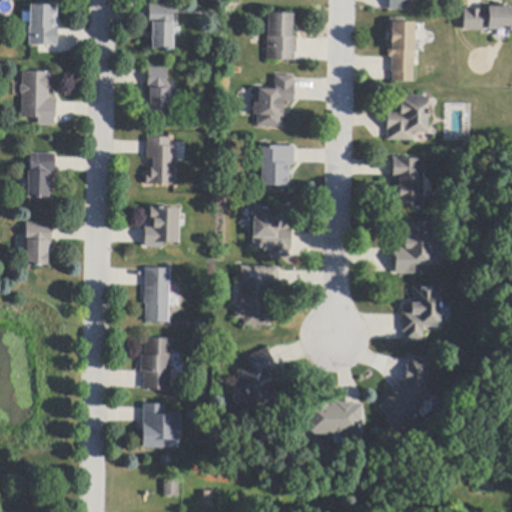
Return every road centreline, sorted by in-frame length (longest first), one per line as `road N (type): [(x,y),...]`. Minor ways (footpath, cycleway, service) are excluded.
road 1 (residential): [(90,511),(104,0)]
road 2 (residential): [(335,335),(342,0)]
